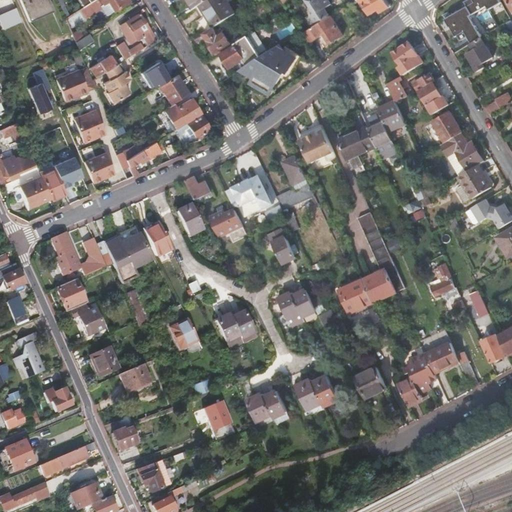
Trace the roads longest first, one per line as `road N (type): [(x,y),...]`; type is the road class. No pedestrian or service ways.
road 1 (residential): [(16,243),(132,511)]
road 2 (residential): [(16,243),(238,142)]
road 3 (residential): [(238,142),(415,9)]
road 4 (residential): [(511,176),(415,9)]
road 5 (residential): [(153,0),(238,142)]
road 6 (residential): [(511,382),(383,449)]
